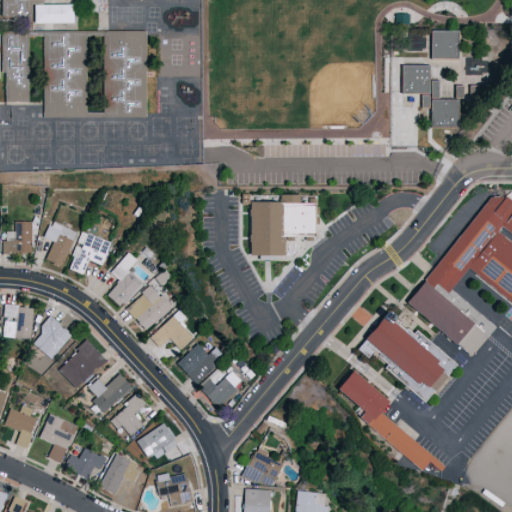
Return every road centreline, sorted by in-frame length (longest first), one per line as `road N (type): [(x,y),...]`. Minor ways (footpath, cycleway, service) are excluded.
road 1 (residential): [(211,454),(365,275),(402,249),(457,182),(477,170)]
road 2 (residential): [(0,276),(51,286),(100,319),(184,408),(211,454)]
